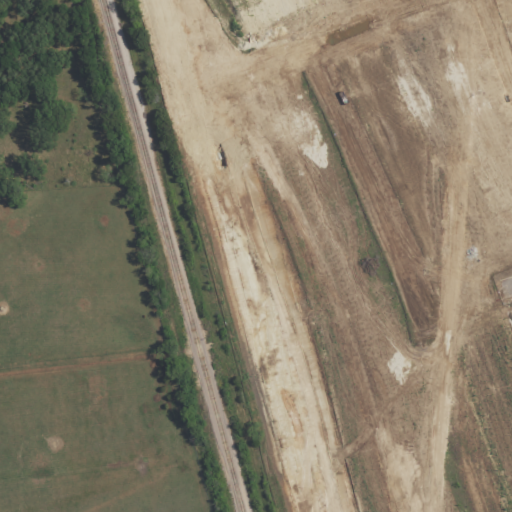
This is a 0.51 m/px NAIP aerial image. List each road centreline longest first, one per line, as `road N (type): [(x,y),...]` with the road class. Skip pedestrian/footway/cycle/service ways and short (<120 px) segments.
road 1 (residential): [(304,46),(398,260),(485,511)]
road 2 (residential): [(304,46),(422,0)]
